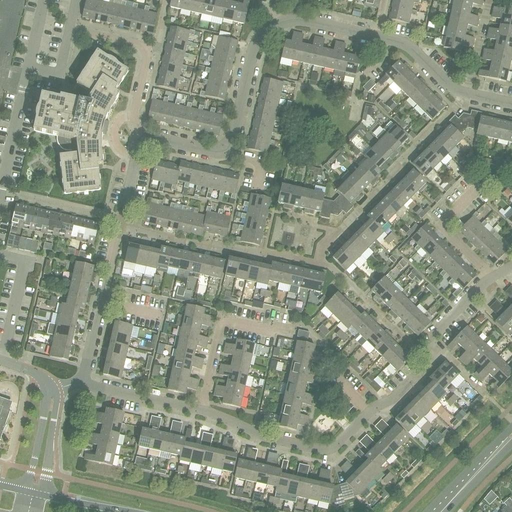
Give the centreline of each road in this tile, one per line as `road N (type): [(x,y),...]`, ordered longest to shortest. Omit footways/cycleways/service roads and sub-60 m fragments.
road 1 (residential): [(201,410),(328,450),(421,371)]
road 2 (residential): [(78,380),(144,142)]
road 3 (unclassified): [(377,37),(408,46),(452,88),(511,103)]
road 4 (residential): [(201,410),(221,321),(274,332)]
road 5 (unclassified): [(226,146),(253,50),(274,26)]
road 6 (residential): [(201,410),(78,380)]
